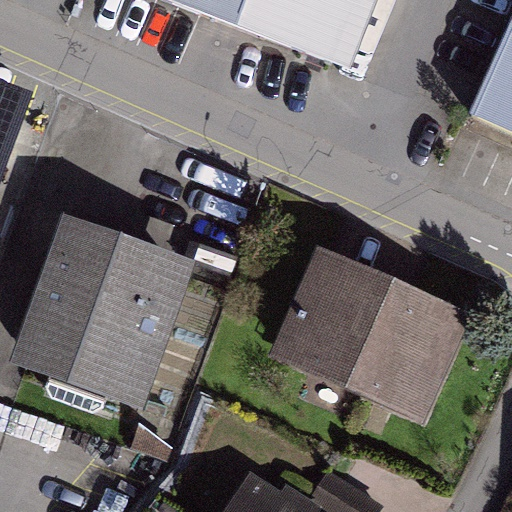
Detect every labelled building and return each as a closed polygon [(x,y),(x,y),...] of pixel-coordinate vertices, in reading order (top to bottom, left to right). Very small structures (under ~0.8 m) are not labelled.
[(154,0),(345,77),(376,0),(154,0)] [(511,0),(488,0),(426,134),(511,171),(511,0)] [(0,116),(0,219),(33,129),(0,116)] [(200,283),(79,241),(34,379),(146,419),(200,283)] [(473,327),(329,263),(285,361),(429,426),(473,327)] [(286,511),(256,494),(245,511),(286,511)]
